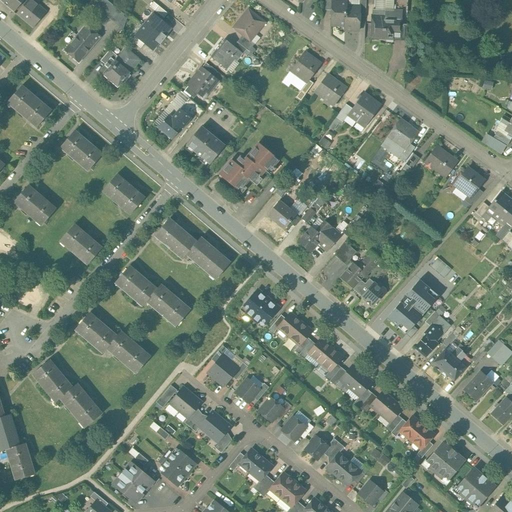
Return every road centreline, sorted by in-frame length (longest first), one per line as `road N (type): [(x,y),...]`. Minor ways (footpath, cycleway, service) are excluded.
road 1 (secondary): [(511,462),(179,179)]
road 2 (residential): [(510,175),(269,0)]
road 3 (residential): [(179,179),(30,345)]
road 4 (residential): [(116,124),(216,0)]
road 5 (residential): [(159,511),(191,501),(256,431)]
road 6 (residential): [(256,431),(354,511)]
road 7 (residential): [(80,95),(0,189)]
